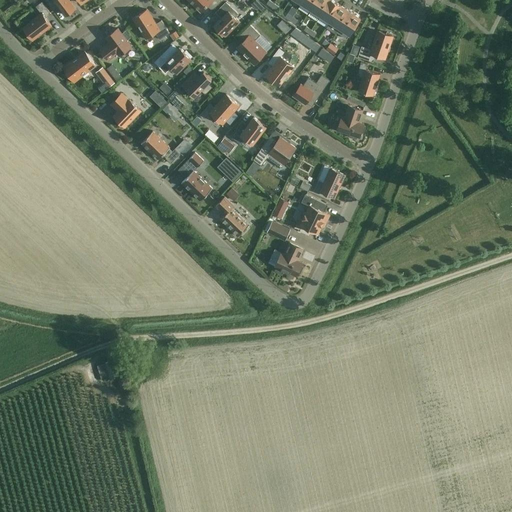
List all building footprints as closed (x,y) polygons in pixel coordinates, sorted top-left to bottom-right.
[(70,0),(44,0),(52,11),(59,5),(66,15),(68,13),(69,14),(68,15),(68,16),(76,10),(76,9),(75,10),(74,9),(76,7),(70,0)] [(189,0),(201,11),(207,5),(212,10),(222,0),(189,0)] [(311,9),(316,0),(303,0),(301,3),(311,9)] [(316,0),(311,9),(320,15),(330,0),(316,0)] [(330,21),(340,5),(332,0),(330,0),(320,15),(330,21)] [(40,34),(40,35),(46,30),(52,26),(45,17),(51,13),(42,1),(36,6),(41,13),(23,27),(33,40),(40,34)] [(238,14),(226,2),(216,12),(221,18),(214,25),(218,29),(217,30),(222,36),(224,34),(225,35),(239,21),(235,17),(238,14)] [(340,28),(350,12),(340,5),(330,21),(340,28)] [(133,18),(146,39),(155,33),(159,39),(169,32),(161,20),(156,23),(147,9),(133,18)] [(349,34),(360,18),(350,12),(340,28),(349,34)] [(266,51),(255,40),(260,34),(250,24),(239,35),(244,40),(237,47),(244,53),(243,53),(244,54),(247,56),(247,57),(254,64),(266,51)] [(105,38),(109,42),(100,49),(108,60),(117,53),(119,55),(132,46),(127,40),(122,33),(118,28),(105,38)] [(175,29),(170,33),(173,38),(178,34),(175,29)] [(126,30),(122,33),(127,40),(131,37),(126,30)] [(386,33),(378,30),(371,49),(362,46),(358,56),(372,62),(375,55),(385,59),(393,36),(391,35),(392,33),(387,32),(386,33)] [(327,46),(326,49),(334,54),(338,48),(335,46),(330,43),(327,46)] [(357,51),(358,45),(352,43),(350,50),(357,51)] [(280,61),(268,76),(281,87),(301,61),(282,46),(274,56),(280,61)] [(185,52),(180,47),(171,56),(166,50),(154,62),(165,72),(172,65),(177,72),(192,56),(186,50),(185,52)] [(85,51),(64,67),(74,81),(95,65),(85,51)] [(328,51),(324,57),(330,61),(334,56),(328,51)] [(378,73),(366,69),(367,64),(361,62),(357,75),(363,77),(358,90),(373,95),(378,78),(377,78),(378,73)] [(112,64),(107,68),(116,81),(122,77),(112,64)] [(102,67),(96,72),(104,83),(111,78),(102,67)] [(212,79),(204,72),(200,76),(195,71),(181,84),(194,97),(201,90),(205,94),(212,87),(212,86),(211,87),(207,84),(212,79)] [(316,82),(309,77),(303,85),(301,84),(293,95),(301,101),(304,103),(305,103),(305,104),(307,102),(312,106),(330,80),(322,74),(316,82)] [(172,100),(177,94),(174,91),(168,96),(172,100)] [(103,92),(89,104),(93,109),(108,97),(103,92)] [(117,108),(119,110),(114,116),(125,126),(141,110),(129,99),(129,100),(121,93),(111,103),(116,108),(117,108)] [(214,107),(210,103),(200,115),(205,119),(210,113),(223,123),(226,120),(230,123),(238,114),(234,111),(239,105),(226,94),(214,107)] [(160,95),(155,100),(161,106),(166,100),(160,95)] [(169,102),(163,108),(175,120),(181,114),(177,110),(178,109),(173,104),(172,105),(169,102)] [(357,136),(360,137),(361,132),(363,132),(365,126),(364,125),(364,123),(358,121),(359,117),(360,118),(363,110),(348,105),(344,117),(342,116),(337,130),(350,134),(350,136),(356,138),(357,136)] [(240,123),(230,135),(241,143),(248,149),(253,143),(253,144),(266,126),(254,116),(246,127),(240,123)] [(214,139),(219,134),(211,125),(206,129),(214,139)] [(153,131),(141,142),(148,149),(151,152),(152,153),(158,159),(163,154),(166,157),(166,158),(171,163),(181,153),(183,155),(190,147),(183,140),(175,148),(172,151),(169,148),(170,147),(153,131)] [(270,135),(253,159),(262,165),(267,157),(282,167),(296,147),(280,136),(277,140),(270,135)] [(224,137),(217,146),(222,151),(224,149),(228,152),(234,145),(224,137)] [(195,152),(179,169),(187,177),(182,182),(201,200),(212,188),(194,170),(204,160),(195,152)] [(162,174),(169,167),(160,158),(152,165),(162,174)] [(228,159),(219,168),(233,182),(242,173),(228,159)] [(320,191),(335,198),(339,189),(341,184),(345,174),(330,167),(324,182),(318,180),(313,191),(319,194),(320,191)] [(300,186),(307,189),(309,184),(303,181),(300,186)] [(231,187),(226,193),(233,201),(239,195),(231,187)] [(324,211),(328,204),(305,193),(301,201),(310,205),(300,225),(317,234),(324,221),(326,222),(329,214),(324,211)] [(220,219),(238,236),(241,232),(242,234),(247,229),(246,227),(249,224),(232,208),(234,205),(225,196),(216,205),(225,214),(220,219)] [(276,206),(273,214),(281,218),(284,210),(276,206)] [(272,221),(267,231),(285,239),(290,229),(272,221)] [(282,252),(275,266),(277,266),(275,270),(282,273),(284,270),(296,276),(298,272),(300,273),(303,267),(301,266),(303,262),(297,259),(299,256),(300,256),(304,248),(290,242),(284,253),(282,252)] [(150,348),(128,350),(129,366),(152,363),(150,348)] [(110,378),(119,375),(115,360),(105,362),(110,378)]
